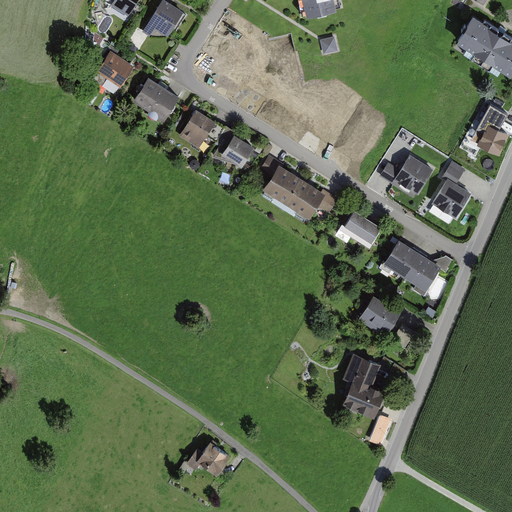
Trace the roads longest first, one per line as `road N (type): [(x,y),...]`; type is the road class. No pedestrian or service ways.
road 1 (residential): [(473,259),(191,85),(187,58),(224,0)]
road 2 (track): [(0,312),(50,325),(97,350),(200,416),(314,511)]
road 3 (residential): [(473,259),(369,511)]
